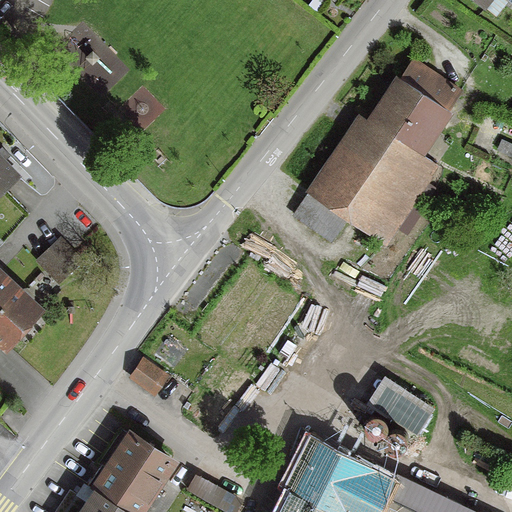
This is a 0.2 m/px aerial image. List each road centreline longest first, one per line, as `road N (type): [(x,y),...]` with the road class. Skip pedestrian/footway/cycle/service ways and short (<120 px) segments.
road 1 (residential): [(385,0),(204,229),(154,251)]
road 2 (secondary): [(0,502),(154,295),(154,251)]
road 3 (secondary): [(154,251),(0,81)]
